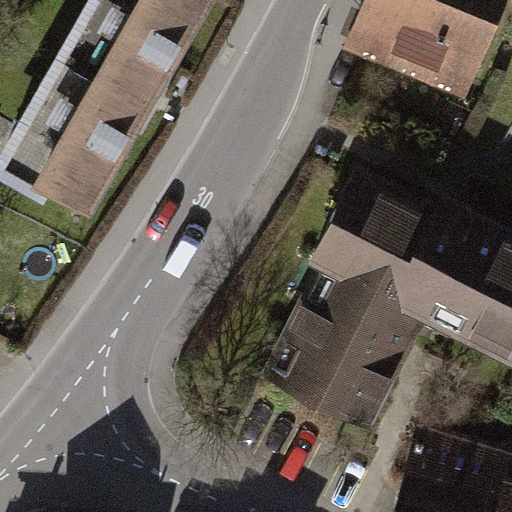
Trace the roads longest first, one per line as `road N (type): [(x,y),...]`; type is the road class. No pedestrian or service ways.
road 1 (tertiary): [(60,408),(151,282),(257,105),(304,0)]
road 2 (residential): [(60,408),(130,456),(241,511)]
